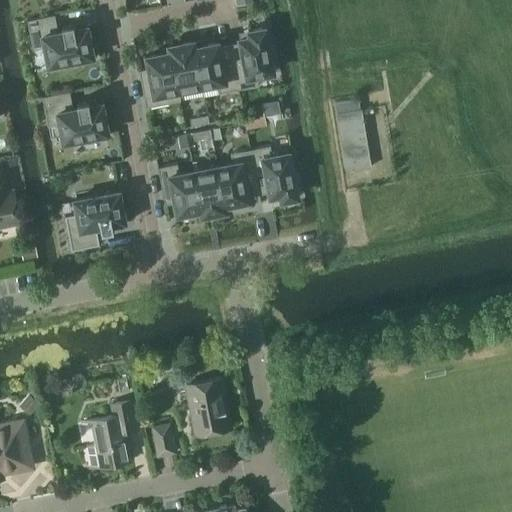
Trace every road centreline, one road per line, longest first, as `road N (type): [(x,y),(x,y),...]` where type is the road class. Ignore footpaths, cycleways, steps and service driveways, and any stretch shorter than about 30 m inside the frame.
road 1 (residential): [(161,279),(113,29)]
road 2 (residential): [(48,511),(274,463)]
road 3 (residential): [(274,463),(236,265)]
road 4 (residential): [(161,279),(0,308)]
road 5 (residential): [(113,29),(234,5)]
